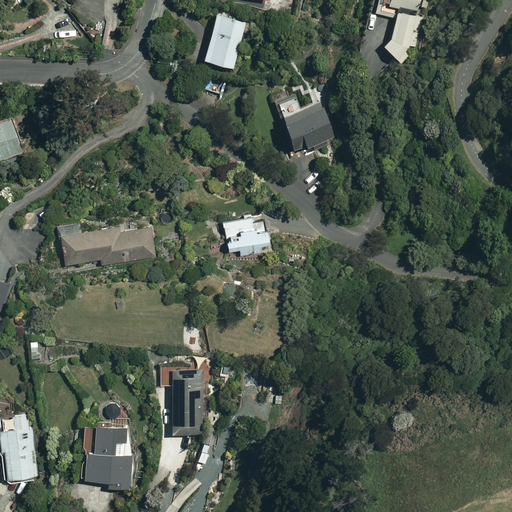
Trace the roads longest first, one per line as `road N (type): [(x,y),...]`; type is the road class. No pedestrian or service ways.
road 1 (residential): [(511,277),(402,266),(348,242),(128,63)]
road 2 (residential): [(505,0),(461,87),(472,146),(511,186)]
road 3 (residential): [(128,63),(104,74),(0,71)]
